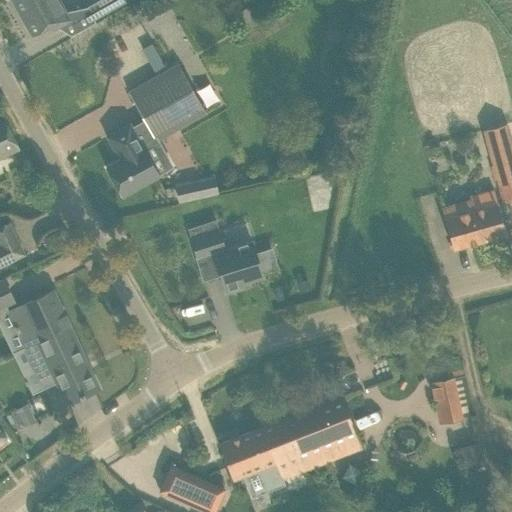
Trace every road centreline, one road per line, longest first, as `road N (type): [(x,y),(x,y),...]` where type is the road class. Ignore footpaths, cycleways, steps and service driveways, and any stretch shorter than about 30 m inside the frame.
road 1 (unclassified): [(174,379),(248,341),(511,271)]
road 2 (unclassified): [(174,379),(0,72)]
road 3 (unclassified): [(0,510),(174,379)]
